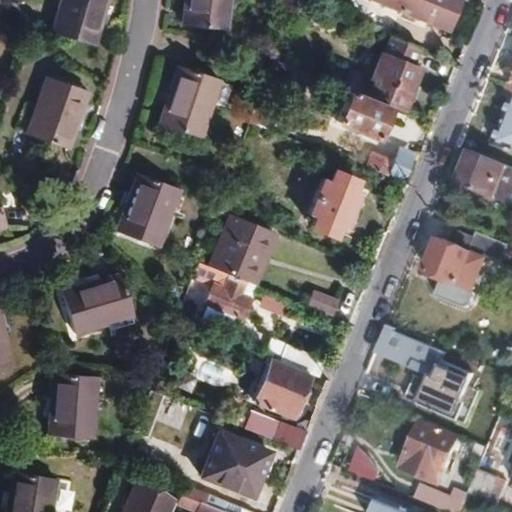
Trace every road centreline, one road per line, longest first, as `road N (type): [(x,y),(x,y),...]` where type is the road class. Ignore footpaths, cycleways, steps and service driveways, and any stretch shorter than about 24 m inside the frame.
road 1 (residential): [(502,0),(289,511)]
road 2 (residential): [(146,0),(144,36),(76,233),(0,275)]
